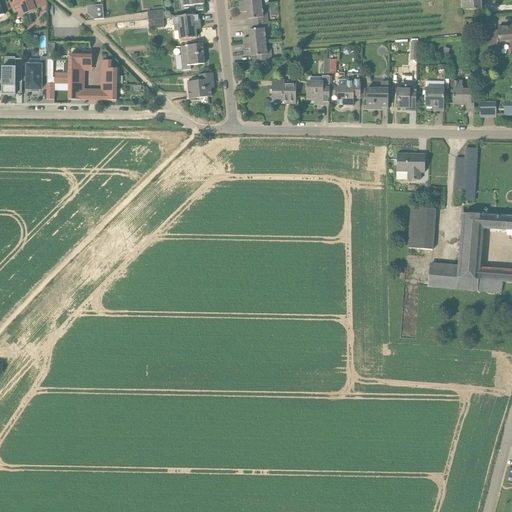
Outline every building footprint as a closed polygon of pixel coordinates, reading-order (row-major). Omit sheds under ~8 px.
[(9,0),(12,8),(21,5),(24,15),(36,11),(36,10),(41,8),(38,0),(35,0),(32,1),(32,0),(9,0)] [(467,10),(480,10),(481,10),(481,0),(462,0),(463,10),(467,10)] [(262,13),(262,5),(240,7),(240,13),(247,12),(248,20),(252,19),(253,25),(268,23),(267,13),(262,13)] [(94,7),(95,19),(104,18),(103,6),(94,7)] [(148,12),(149,20),(163,19),(164,19),(164,11),(148,12)] [(180,40),(196,38),(197,38),(195,23),(200,23),(199,15),(174,18),(175,26),(178,25),(180,40)] [(494,17),(480,18),(481,29),(495,28),(494,17)] [(164,28),(163,19),(149,20),(150,29),(164,28)] [(244,44),(265,42),(264,33),(269,33),(268,23),(253,25),(253,30),(249,31),(250,38),(243,39),(244,44)] [(498,42),(499,42),(510,41),(511,55),(511,54),(511,26),(498,28),(498,30),(487,31),(488,46),(498,45),(498,42)] [(252,62),(257,62),(272,60),(271,50),(266,51),(265,42),(244,44),(244,50),(251,49),(252,62)] [(202,45),(189,46),(180,47),(183,71),(191,70),(191,66),(205,64),(203,50),(202,45),(203,45),(202,45)] [(69,56),(69,68),(81,68),(92,68),(92,56),(92,52),(84,52),(84,56),(69,56)] [(27,90),(31,90),(31,92),(37,92),(37,90),(41,90),(41,76),(47,76),(47,60),(47,58),(41,58),(41,66),(27,66),(27,90)] [(7,96),(7,97),(15,97),(15,96),(16,96),(16,83),(22,83),(22,60),(15,60),(15,68),(3,68),(2,95),(7,96)] [(102,61),(102,68),(105,68),(105,85),(117,85),(117,69),(111,69),(111,61),(102,61)] [(55,78),(55,84),(69,85),(81,85),(81,68),(69,68),(69,74),(55,74),(55,78)] [(451,71),(445,70),(444,80),(454,80),(454,69),(451,69),(451,71)] [(214,88),(213,74),(199,76),(200,83),(188,84),(189,100),(212,97),(211,89),(214,88)] [(322,105),(329,105),(330,77),(322,77),(322,83),(308,83),(307,100),(315,100),(315,103),(317,103),(322,103),(322,105)] [(339,88),(338,105),(353,106),(353,96),(360,96),(361,81),(347,80),(347,88),(339,88)] [(289,105),(296,105),(296,85),(284,85),(284,81),(272,81),(272,102),(289,102),(289,105)] [(398,81),(398,109),(409,109),(409,111),(409,110),(415,110),(415,111),(416,111),(417,81),(398,81)] [(453,90),(453,105),(467,105),(467,111),(474,112),(474,101),(471,101),(472,91),(463,91),(463,81),(454,81),(453,90)] [(388,107),(388,90),(389,82),(381,82),(381,90),(367,89),(366,110),(377,110),(377,107),(388,107)] [(69,92),(69,101),(88,101),(88,94),(81,94),(81,85),(69,85),(69,92)] [(97,94),(97,101),(117,101),(117,85),(105,85),(105,94),(97,94)] [(426,89),(425,107),(437,107),(437,111),(444,111),(444,89),(426,89)] [(466,149),(466,158),(456,158),(454,191),(463,191),(463,201),(475,202),(477,149),(466,149)] [(425,173),(425,159),(418,159),(418,156),(418,155),(407,155),(407,156),(397,156),(397,172),(408,172),(408,181),(420,181),(420,173),(425,173)] [(411,207),(408,248),(432,250),(436,209),(411,207)] [(502,293),(502,282),(511,282),(511,217),(463,215),(459,267),(431,265),(429,287),(502,293)]
